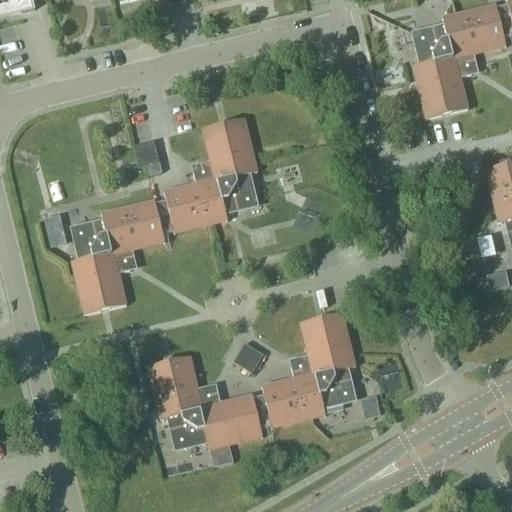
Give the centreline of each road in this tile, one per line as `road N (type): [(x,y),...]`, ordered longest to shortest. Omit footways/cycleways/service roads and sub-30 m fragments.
road 1 (residential): [(454,418),(424,359),(341,23),(0,106)]
road 2 (residential): [(70,511),(25,330)]
road 3 (tertiary): [(454,418),(317,511)]
road 4 (tertiary): [(318,511),(466,440)]
